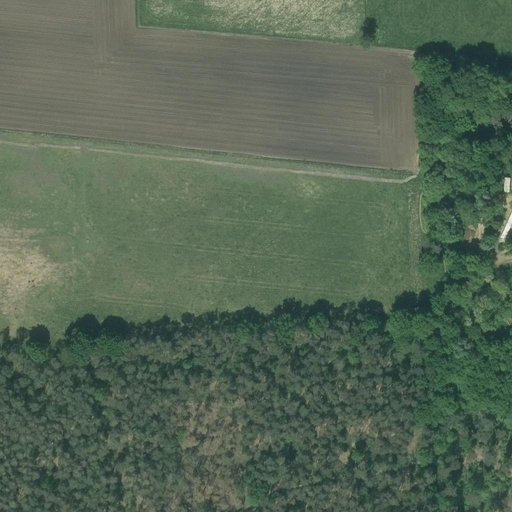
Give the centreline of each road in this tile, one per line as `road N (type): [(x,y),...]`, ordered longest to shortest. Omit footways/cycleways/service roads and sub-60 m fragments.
road 1 (track): [(425,328),(435,144),(472,70),(511,76)]
road 2 (track): [(430,511),(425,328)]
road 3 (track): [(270,481),(428,463)]
road 4 (track): [(402,335),(327,377),(295,416)]
